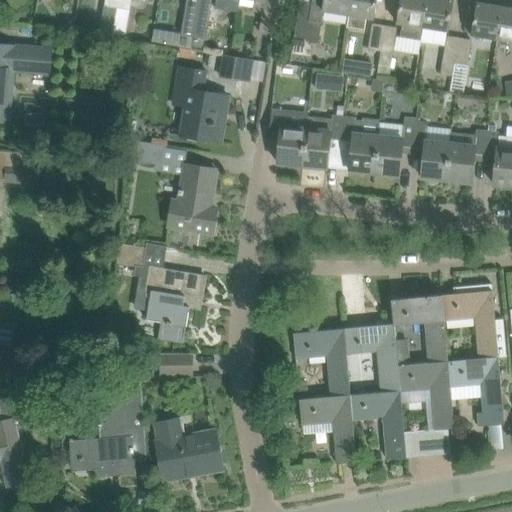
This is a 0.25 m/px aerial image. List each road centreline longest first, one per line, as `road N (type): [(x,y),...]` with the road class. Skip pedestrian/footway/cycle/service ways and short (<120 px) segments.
road 1 (residential): [(246,265),(511,259)]
road 2 (residential): [(511,220),(259,196)]
road 3 (residential): [(264,511),(240,379),(246,265)]
road 4 (residential): [(337,511),(511,477)]
